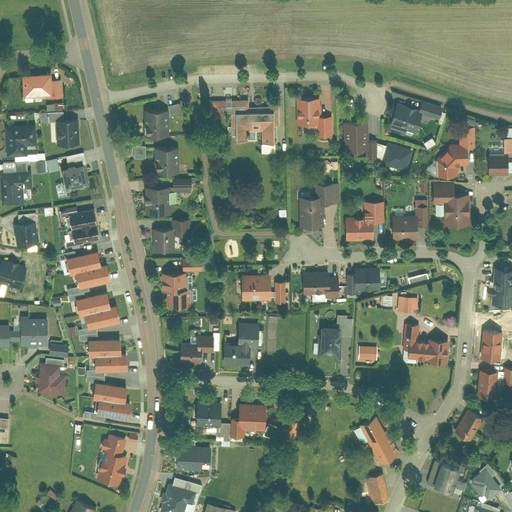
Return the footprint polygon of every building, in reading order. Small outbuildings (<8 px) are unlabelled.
[(52,69),(23,70),(24,93),(33,92),(33,95),(44,95),(44,91),(49,91),(50,95),(62,95),(61,77),(52,77),(52,69)] [(319,95),(296,96),(296,123),(317,123),(317,133),(330,133),(330,114),(319,114),(319,95)] [(248,97),(213,97),(213,117),(222,117),(221,108),(229,108),(248,108),(248,104),(248,97)] [(420,98),(418,106),(421,107),(419,112),(438,117),(441,105),(420,98)] [(418,106),(395,99),(388,123),(414,130),(419,112),(421,107),(418,106)] [(165,109),(144,109),(145,135),(167,135),(166,114),(180,114),(180,103),(165,104),(165,109)] [(277,103),(248,104),(248,108),(229,108),(229,123),(227,123),(227,133),(233,133),(233,141),(276,140),(275,123),(278,123),(277,103)] [(57,116),(63,116),(63,109),(49,109),(49,112),(41,112),(41,120),(49,120),(49,119),(57,119),(57,116)] [(63,116),(57,116),(57,119),(57,142),(80,142),(79,116),(63,116)] [(368,120),(343,120),(343,146),(366,146),(366,155),(374,155),(375,140),(374,138),(368,138),(368,120)] [(5,124),(7,154),(27,154),(27,143),(37,142),(36,122),(5,124)] [(473,124),(459,124),(459,141),(450,141),(435,157),(436,173),(456,172),(456,166),(459,163),(466,163),(466,144),(474,144),(473,124)] [(510,136),(501,136),(501,153),(487,153),(487,171),(505,171),(505,151),(510,151),(510,136)] [(384,143),(375,140),(374,155),(382,158),(381,161),(405,169),(411,147),(385,139),(384,143)] [(174,143),(154,144),(154,170),(174,170),(174,143)] [(144,144),(133,144),(133,156),(144,156),(144,144)] [(68,163),(60,164),(66,190),(90,184),(88,174),(85,162),(84,159),(86,158),(84,149),(66,154),(68,163)] [(46,157),(36,158),(37,170),(46,169),(46,157)] [(325,158),(318,167),(325,173),(330,167),(337,167),(336,161),(329,161),(325,158)] [(15,159),(16,170),(29,169),(28,159),(15,159)] [(0,170),(2,202),(23,200),(23,185),(32,185),(31,169),(29,169),(16,170),(0,170)] [(190,175),(171,175),(171,185),(190,185),(190,175)] [(317,192),(299,192),(299,224),(322,224),(322,200),(338,200),(338,179),(317,179),(317,192)] [(453,180),(431,180),(431,202),(444,202),(444,222),(468,222),(467,189),(453,189),(453,180)] [(169,182),(144,183),(144,212),(170,211),(169,182)] [(363,214),(344,214),(344,239),(372,239),(372,220),(382,220),(382,198),(362,198),(363,214)] [(391,215),(390,237),(417,237),(417,222),(426,222),(426,203),(415,203),(415,215),(391,215)] [(19,208),(19,221),(35,218),(36,220),(37,220),(36,207),(19,208)] [(95,207),(71,211),(75,239),(83,238),(100,235),(95,207)] [(189,215),(172,215),(172,224),(173,232),(189,231),(189,215)] [(19,221),(15,221),(18,242),(39,239),(36,220),(35,218),(19,221)] [(172,224),(153,224),(153,249),(173,249),(173,232),(172,224)] [(75,239),(67,240),(68,246),(73,245),(73,246),(84,245),(83,238),(75,239)] [(67,255),(75,253),(74,248),(59,252),(60,258),(68,256),(67,255)] [(75,253),(67,255),(68,256),(71,271),(77,270),(80,284),(89,282),(111,277),(107,259),(102,260),(99,248),(75,253)] [(200,256),(181,255),(181,268),(200,269),(200,256)] [(0,283),(0,282),(22,286),(26,264),(0,259),(0,260),(0,283)] [(353,271),(346,271),(346,291),(357,291),(357,288),(379,287),(378,265),(353,266),(353,271)] [(511,267),(493,266),(491,301),(511,302),(511,289),(511,267)] [(183,269),(161,269),(161,288),(165,288),(165,303),(189,303),(188,285),(183,285),(183,269)] [(301,269),(301,290),(323,290),(323,294),(337,294),(337,274),(327,274),(326,269),(301,269)] [(268,271),(240,272),(240,297),(269,296),(268,271)] [(284,277),(273,277),(274,298),(284,298),(284,277)] [(90,288),(89,282),(80,284),(67,286),(70,299),(77,298),(77,295),(84,293),(83,289),(90,288)] [(108,288),(84,293),(77,295),(77,298),(81,312),(86,311),(89,325),(97,323),(120,318),(117,301),(111,302),(108,288)] [(391,293),(382,293),(382,303),(391,303),(391,293)] [(417,295),(398,293),(396,308),(411,310),(412,306),(416,307),(417,295)] [(504,311),(486,309),(484,323),(502,325),(504,311)] [(338,323),(337,333),(351,333),(351,315),(345,315),(345,312),(335,311),(335,320),(331,320),(330,323),(338,323)] [(48,314),(21,314),(21,328),(11,328),(11,338),(21,338),(21,342),(48,342),(48,314)] [(11,338),(11,328),(11,321),(0,321),(0,344),(11,344),(11,338)] [(235,339),(221,339),(221,362),(248,362),(248,346),(261,346),(261,327),(257,327),(257,322),(236,322),(235,339)] [(330,323),(318,322),(318,342),(314,342),(314,354),(334,354),(334,350),(337,350),(337,333),(338,323),(330,323)] [(98,335),(97,323),(89,325),(79,327),(79,338),(89,338),(89,335),(98,335)] [(418,324),(403,323),(400,356),(446,360),(448,337),(417,335),(418,324)] [(483,327),(480,356),(496,357),(499,329),(483,327)] [(193,342),(178,341),(178,359),(199,360),(199,349),(211,350),(211,348),(212,334),(194,334),(193,342)] [(122,335),(98,335),(89,335),(89,338),(89,352),(95,352),(95,367),(105,367),(128,367),(128,349),(122,349),(122,335)] [(69,342),(50,340),(50,351),(68,352),(69,342)] [(357,344),(357,357),(371,358),(371,344),(357,344)] [(46,355),(45,362),(62,364),(63,364),(64,357),(46,355)] [(39,361),(36,389),(64,392),(66,372),(61,372),(62,364),(45,362),(39,361)] [(511,365),(503,365),(502,379),(511,380),(511,365)] [(480,366),(476,394),(492,396),(496,368),(480,366)] [(105,379),(105,367),(95,367),(86,367),(86,379),(95,380),(95,378),(105,379)] [(128,383),(105,379),(95,378),(95,380),(93,395),(97,395),(94,410),(106,411),(129,415),(132,398),(126,398),(128,383)] [(219,401),(194,401),(194,422),(215,422),(219,423),(219,420),(219,401)] [(234,414),(230,414),(229,420),(229,432),(243,433),(243,427),(264,427),(265,402),(235,401),(234,414)] [(105,418),(106,411),(94,410),(84,408),(83,414),(105,418)] [(466,409),(455,430),(468,437),(479,416),(466,409)] [(9,415),(0,414),(0,438),(7,439),(9,415)] [(378,414),(359,422),(377,462),(396,454),(378,414)] [(229,420),(219,420),(219,423),(215,422),(215,439),(229,439),(229,432),(229,420)] [(489,423),(484,432),(493,437),(498,428),(489,423)] [(128,435),(109,430),(107,436),(104,435),(101,446),(104,447),(96,476),(121,483),(129,453),(123,452),(128,435)] [(138,432),(130,431),(129,438),(137,439),(138,432)] [(178,442),(176,442),(175,466),(200,466),(200,457),(208,458),(208,443),(193,443),(194,437),(179,436),(178,442)] [(433,458),(426,482),(451,489),(453,483),(462,486),(464,479),(456,476),(459,466),(433,458)] [(485,465),(490,474),(495,471),(487,461),(478,468),(479,469),(485,465)] [(486,497),(500,487),(490,474),(485,465),(479,469),(470,476),(472,478),(469,480),(480,494),(482,492),(486,497)] [(382,474),(367,478),(372,501),(387,497),(382,474)] [(50,511),(58,504),(45,491),(36,501),(47,511),(50,511)] [(77,499),(71,511),(96,511),(99,508),(77,499)] [(478,504),(497,510),(499,506),(477,499),(475,503),(478,504)] [(206,500),(203,511),(232,511),(234,507),(206,500)]
